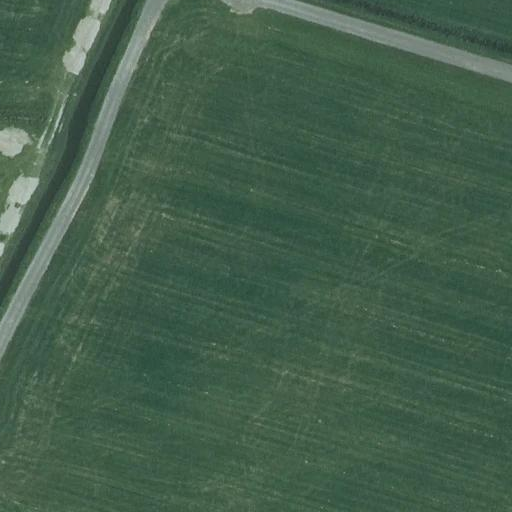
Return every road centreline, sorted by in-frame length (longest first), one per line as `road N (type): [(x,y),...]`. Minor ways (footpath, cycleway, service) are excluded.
road 1 (track): [(0,341),(89,167),(157,0)]
road 2 (track): [(266,0),(511,73)]
